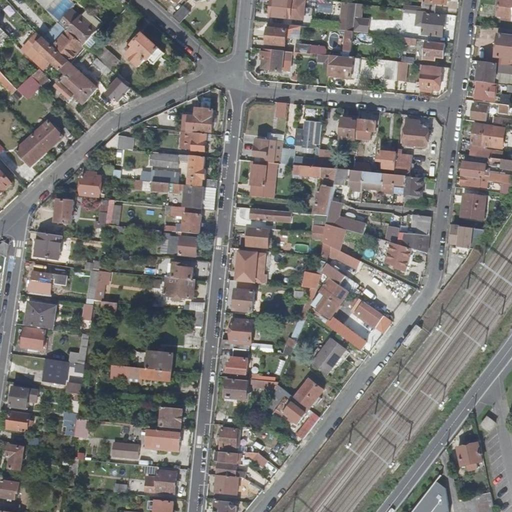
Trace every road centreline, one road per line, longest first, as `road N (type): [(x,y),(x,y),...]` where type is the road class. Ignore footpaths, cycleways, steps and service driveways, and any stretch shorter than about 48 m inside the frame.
road 1 (residential): [(191,511),(234,88)]
road 2 (residential): [(441,213),(426,295),(253,511)]
road 3 (residential): [(212,70),(113,122),(26,203)]
road 4 (residential): [(234,88),(454,109)]
road 5 (residential): [(511,345),(382,511)]
road 6 (residential): [(0,384),(26,203)]
